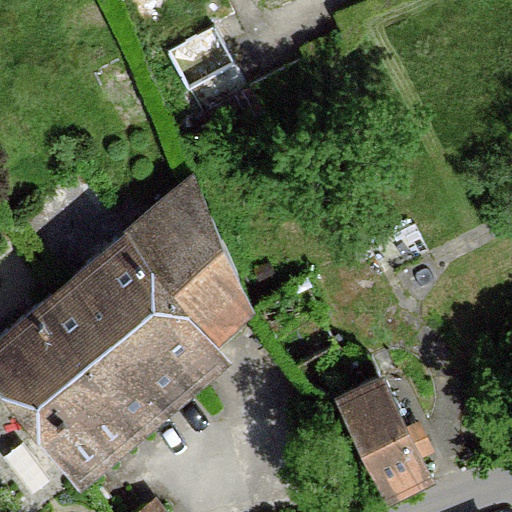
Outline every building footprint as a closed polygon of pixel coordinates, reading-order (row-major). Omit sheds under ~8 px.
[(251,85),(215,17),(165,44),(201,112),(251,85)] [(128,221),(0,330),(0,363),(80,469),(83,473),(87,469),(188,381),(202,369),(227,347),(219,337),(257,304),(192,167),(128,221)] [(421,220),(371,246),(387,276),(436,250),(421,220)] [(435,468),(387,370),(345,390),(393,489),(435,468)] [(135,511),(171,511),(159,495),(135,511)]
